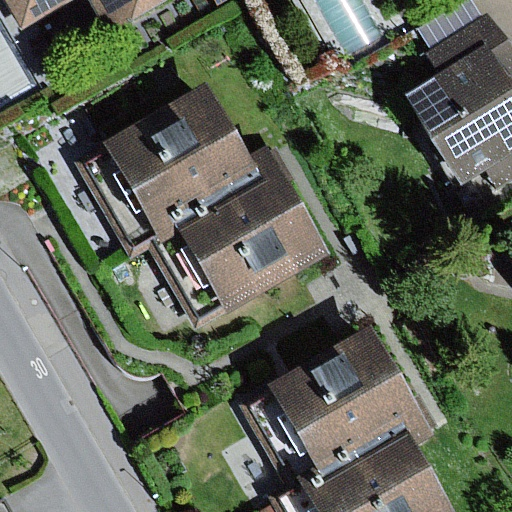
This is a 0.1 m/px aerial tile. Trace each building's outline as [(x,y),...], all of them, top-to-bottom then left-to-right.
[(0,0),(0,2),(17,34),(78,0),(80,0),(101,38),(169,0),(0,0)] [(416,33),(428,53),(479,21),(467,2),(416,33)] [(435,82),(484,51),(499,42),(484,18),(479,21),(428,53),(420,57),(435,82)] [(435,82),(401,103),(455,189),(497,163),(511,187),(511,95),(484,51),(435,82)] [(145,243),(196,334),(321,265),(261,157),(238,170),(200,101),(80,167),(128,253),(145,243)] [(367,333),(242,402),(292,493),(274,503),(279,511),(436,511),(404,454),(427,441),(367,333)]
